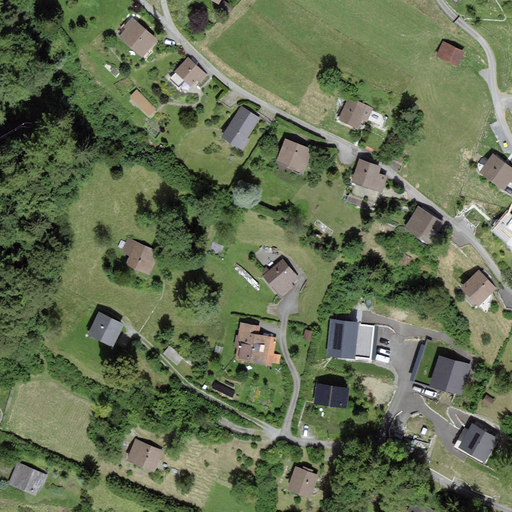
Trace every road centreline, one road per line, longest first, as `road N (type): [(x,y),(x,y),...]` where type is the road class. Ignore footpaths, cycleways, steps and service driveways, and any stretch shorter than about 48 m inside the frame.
road 1 (residential): [(511,292),(475,241),(376,160),(247,97),(139,0)]
road 2 (track): [(282,437),(195,391),(123,315),(60,294)]
road 3 (residential): [(466,358),(440,336),(403,333),(397,343),(409,370),(389,419),(372,438),(340,446)]
road 4 (residential): [(510,511),(340,446)]
road 5 (residential): [(340,446),(282,437),(295,377),(280,339)]
road 6 (residential): [(511,136),(484,41),(440,0)]
